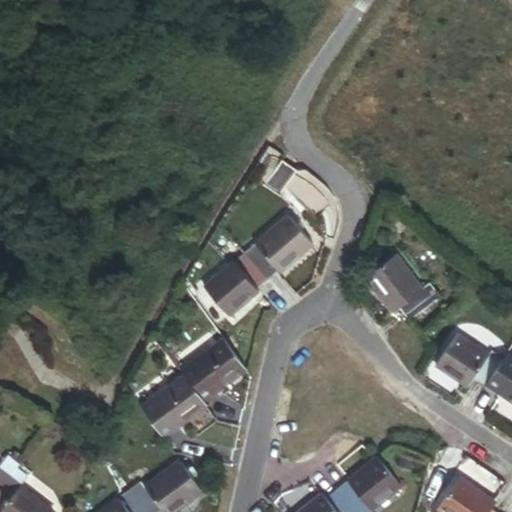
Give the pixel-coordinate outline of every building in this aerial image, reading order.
[(292,178),(295,173),(283,164),(279,168),(292,178)] [(292,178),(279,168),(267,185),(281,195),(294,179),(292,178)] [(256,245),(280,273),(313,244),(290,217),(256,245)] [(255,244),(244,254),(268,282),(280,273),(256,245),(255,244)] [(268,282),(244,254),(234,262),(235,264),(258,291),(268,282)] [(368,277),(395,313),(400,309),(423,292),(396,256),(368,277)] [(229,315),(258,291),(235,264),(206,288),(229,315)] [(429,288),(423,292),(400,309),(408,320),(437,298),(429,288)] [(438,367),(470,388),(474,381),(490,357),(459,336),(438,367)] [(223,342),(182,374),(184,377),(204,402),(246,370),(223,342)] [(490,357),(474,381),(486,389),(489,384),(505,359),(494,352),(490,357)] [(505,359),(489,384),(511,399),(511,356),(509,355),(505,359)] [(204,402),(184,377),(141,410),(163,439),(206,406),(204,402)] [(0,470),(10,458),(8,457),(0,467),(0,470)] [(18,469),(20,466),(10,458),(0,470),(0,492),(13,475),(18,469)] [(401,486),(379,459),(350,483),(371,508),(372,510),(401,486)] [(145,488),(163,511),(174,511),(203,491),(193,478),(187,470),(181,462),(145,488)] [(191,467),(187,470),(193,478),(197,475),(191,467)] [(29,477),(18,469),(13,475),(24,483),(29,477)] [(24,483),(13,475),(0,492),(0,510),(1,511),(2,511),(21,488),(24,483)] [(498,506),(461,480),(440,509),(444,511),(493,511),(494,511),(498,506)] [(129,491),(145,511),(163,511),(145,488),(141,482),(129,491)] [(354,511),(365,511),(371,508),(350,483),(349,482),(337,491),(354,511)] [(2,511),(53,511),(21,488),(2,511)] [(120,501),(128,511),(145,511),(129,491),(118,499),(120,501)] [(354,511),(337,491),(327,500),(336,511),(354,511)] [(336,511),(327,500),(324,496),(305,511),(336,511)] [(128,511),(120,501),(106,511),(128,511)]
